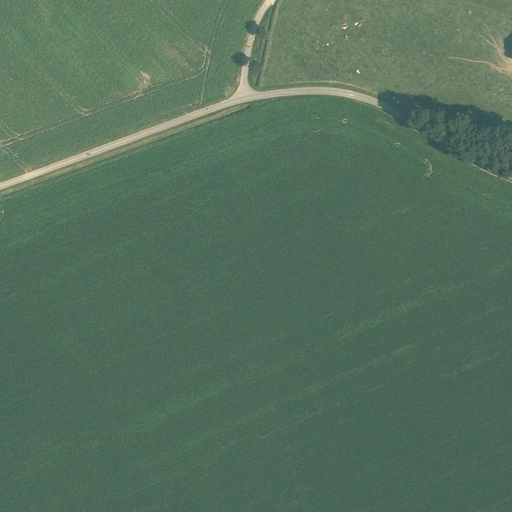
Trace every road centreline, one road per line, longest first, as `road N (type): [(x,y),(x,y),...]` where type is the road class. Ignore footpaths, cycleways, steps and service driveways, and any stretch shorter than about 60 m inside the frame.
road 1 (unclassified): [(511,174),(353,94),(243,98)]
road 2 (unclassified): [(0,186),(243,98)]
